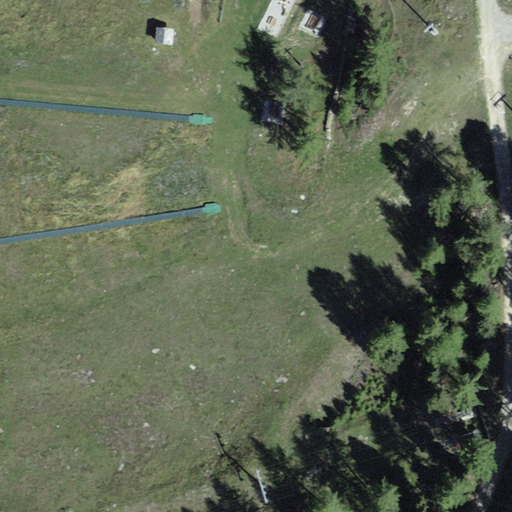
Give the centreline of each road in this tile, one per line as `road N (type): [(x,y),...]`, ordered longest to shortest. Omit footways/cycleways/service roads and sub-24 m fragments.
road 1 (track): [(488,43),(435,113),(319,220),(265,243),(232,239),(221,195),(245,0)]
road 2 (track): [(511,326),(483,0)]
